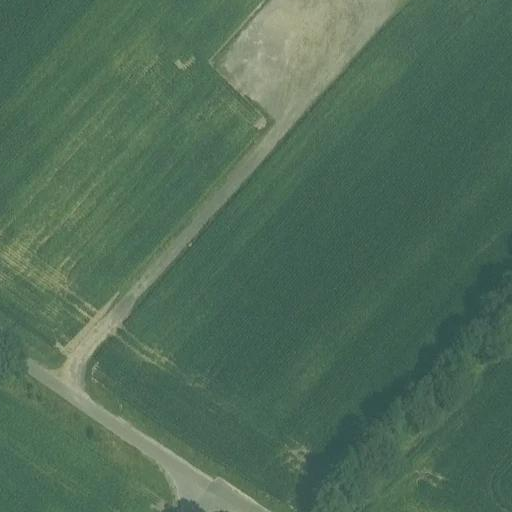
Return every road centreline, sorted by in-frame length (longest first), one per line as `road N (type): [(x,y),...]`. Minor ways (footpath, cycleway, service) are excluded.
road 1 (track): [(77,375),(360,0)]
road 2 (residential): [(0,329),(214,471)]
